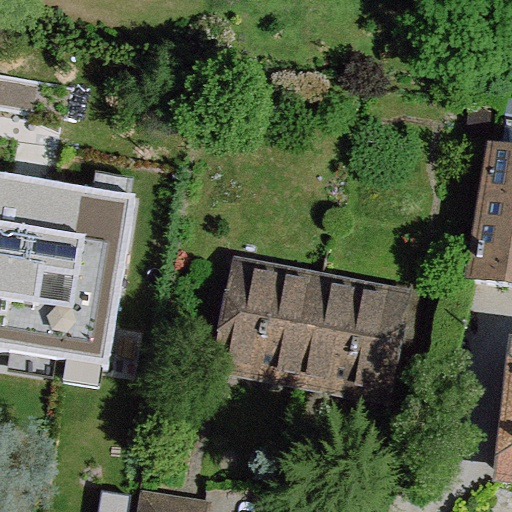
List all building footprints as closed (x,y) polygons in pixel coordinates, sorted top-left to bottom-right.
[(0,101),(46,104),(48,71),(0,68),(0,101)] [(511,101),(502,156),(511,157),(511,101)] [(511,157),(502,156),(495,155),(474,282),(511,288),(511,157)] [(152,186),(0,162),(0,373),(121,391),(152,186)] [(322,294),(241,278),(224,361),(304,376),(322,294)] [(403,309),(322,294),(304,376),(386,392),(403,309)]
